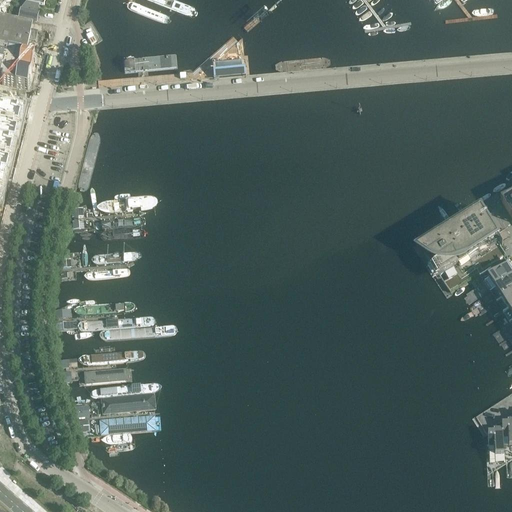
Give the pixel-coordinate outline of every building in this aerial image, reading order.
[(45,0),(26,0),(25,7),(43,11),(44,6),(45,0)] [(19,19),(36,23),(39,12),(21,8),(19,19)] [(0,26),(0,44),(27,51),(29,41),(35,43),(38,32),(25,29),(24,32),(0,26)] [(0,80),(3,82),(2,85),(29,91),(35,63),(33,59),(9,54),(8,60),(0,58),(0,80)] [(165,58),(113,62),(114,75),(166,71),(165,58)] [(244,63),(212,66),(213,79),(245,76),(244,63)] [(0,206),(2,196),(0,195),(0,191),(3,192),(6,180),(1,179),(2,175),(8,176),(10,165),(6,164),(7,159),(11,160),(14,149),(10,148),(11,144),(16,145),(23,113),(23,111),(0,106),(0,206)] [(511,199),(502,205),(511,219),(511,199)] [(423,251),(439,277),(444,273),(448,279),(443,282),(450,293),(451,293),(450,292),(504,257),(504,255),(504,256),(505,255),(489,231),(490,231),(491,231),(481,214),(480,215),(481,215),(479,216),(478,214),(421,251),(422,251),(423,251)] [(483,283),(485,282),(491,292),(489,293),(490,293),(511,278),(511,274),(503,261),(503,262),(491,270),(494,275),(483,283)] [(496,303),(511,292),(511,278),(490,293),(495,290),(501,299),(496,303)] [(502,313),(503,313),(511,307),(511,292),(496,303),(502,300),(508,309),(502,313)] [(511,321),(509,323),(511,321),(511,307),(503,313),(503,314),(508,310),(511,315),(511,321)] [(511,425),(503,425),(503,447),(511,446),(511,417),(510,419),(511,425)] [(503,447),(503,425),(502,425),(502,424),(496,428),(497,434),(488,434),(489,461),(495,461),(495,456),(503,455),(504,464),(503,447)]
